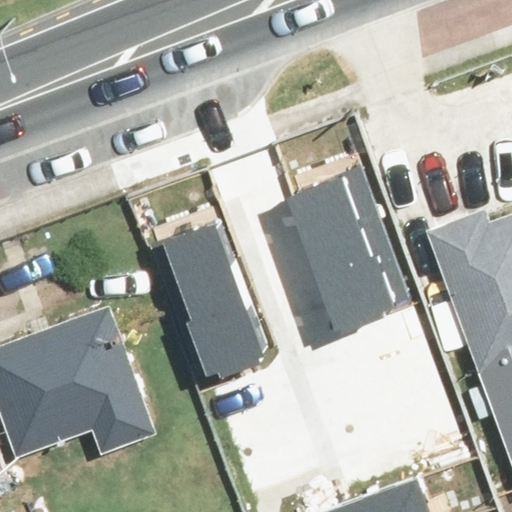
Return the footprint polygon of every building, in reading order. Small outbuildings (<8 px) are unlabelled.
[(287,194),(334,328),(407,303),(361,169),(287,194)] [(511,204),(433,232),(479,366),(511,354),(511,204)] [(163,237),(209,378),(263,360),(217,220),(163,237)] [(121,302),(0,345),(0,384),(25,454),(102,427),(111,451),(167,431),(121,302)] [(511,358),(487,368),(511,439),(511,358)] [(0,480),(17,475),(0,426),(0,480)] [(424,511),(413,480),(321,511),(424,511)]
